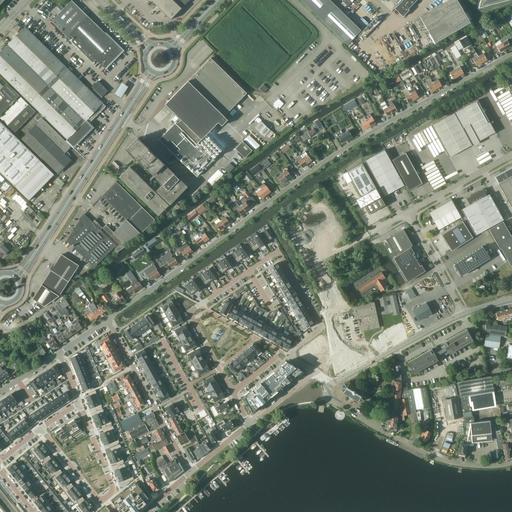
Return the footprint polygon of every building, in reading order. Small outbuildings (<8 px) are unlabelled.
[(88,16),(72,0),(51,21),(67,37),(88,16)] [(171,20),(189,0),(150,0),(153,3),(152,4),(155,7),(156,5),(171,20)] [(357,27),(329,0),(300,0),(347,45),(361,31),(364,28),(360,24),(357,27)] [(409,10),(408,9),(415,2),(416,1),(417,0),(402,0),(399,3),(399,4),(394,9),(402,17),(409,10)] [(435,43),(470,23),(456,0),(449,0),(420,17),(435,43)] [(509,0),(480,0),(478,8),(509,0)] [(122,51),(88,16),(67,37),(93,63),(96,60),(105,69),(114,59),(115,60),(117,57),(116,57),(122,51)] [(498,18),(490,23),(492,27),(497,24),(496,22),(499,20),(498,18)] [(413,41),(419,38),(412,24),(407,27),(413,41)] [(25,27),(19,33),(7,45),(47,85),(65,66),(25,27)] [(479,30),(483,38),(488,36),(483,27),(479,30)] [(467,37),(462,39),(466,46),(470,43),(467,37)] [(507,40),(501,43),(505,50),(510,47),(507,40)] [(459,41),(454,43),(458,50),(463,48),(459,41)] [(500,53),(505,50),(501,43),(496,46),(500,53)] [(47,85),(7,45),(0,52),(0,74),(30,103),(47,85)] [(451,48),(457,59),(461,56),(455,46),(451,48)] [(476,53),(469,57),(473,64),(475,63),(476,66),(482,63),(478,56),(476,53)] [(483,53),(478,56),(482,63),(487,60),(483,53)] [(436,56),(433,57),(438,67),(441,65),(439,61),(436,56)] [(224,117),(247,94),(210,58),(165,104),(181,120),(177,123),(176,122),(159,140),(196,177),(222,150),(206,135),(218,123),(222,126),(228,120),(224,117)] [(411,69),(414,75),(422,70),(419,64),(411,69)] [(106,106),(99,100),(102,97),(108,91),(98,81),(92,87),(93,88),(91,91),(65,66),(47,85),(30,103),(73,146),(80,139),(81,139),(80,140),(81,140),(82,139),(83,138),(84,137),(85,136),(86,135),(86,134),(85,135),(84,134),(91,127),(88,124),(106,106)] [(460,67),(454,70),(458,76),(463,73),(460,67)] [(413,74),(409,68),(399,75),(403,81),(413,74)] [(458,76),(454,70),(449,73),(453,79),(458,76)] [(436,89),(432,82),(429,77),(424,80),(431,92),(436,89)] [(438,79),(432,82),(436,89),(441,86),(438,79)] [(129,86),(122,82),(115,93),(122,98),(129,86)] [(6,83),(0,89),(0,90),(5,96),(0,100),(0,115),(19,95),(6,83)] [(408,88),(406,89),(407,89),(409,94),(413,100),(415,99),(418,97),(422,95),(415,83),(408,88)] [(407,89),(404,90),(407,95),(404,97),(408,103),(413,100),(409,94),(407,89)] [(14,133),(35,111),(28,104),(28,105),(20,97),(0,117),(0,118),(7,126),(14,133)] [(354,100),(342,106),(346,111),(357,105),(354,100)] [(479,143),(478,141),(495,132),(477,100),(432,125),(449,157),(471,145),(472,146),(479,143)] [(387,116),(392,113),(388,107),(386,104),(381,107),(387,116)] [(393,104),(388,107),(392,113),(397,110),(393,104)] [(365,117),(366,120),(370,126),(375,123),(370,114),(365,117)] [(57,174),(71,160),(64,153),(70,146),(42,118),(21,139),(57,174)] [(306,134),(304,135),(307,139),(309,138),(323,128),(318,120),(314,122),(316,125),(312,128),(313,129),(306,134)] [(365,129),(370,126),(366,120),(361,123),(365,129)] [(0,121),(0,182),(5,177),(29,200),(54,175),(0,121)] [(261,121),(255,128),(264,137),(270,130),(261,121)] [(342,143),(347,140),(352,137),(348,131),(338,137),(342,143)] [(244,140),(255,150),(255,151),(259,146),(248,136),(244,140)] [(163,164),(137,139),(127,150),(145,167),(154,175),(149,179),(149,184),(148,185),(129,167),(119,177),(158,216),(168,205),(152,189),(152,184),(151,184),(151,180),(155,176),(163,184),(157,191),(170,204),(187,187),(166,166),(163,169),(161,167),(163,164)] [(252,151),(252,150),(243,141),(235,149),(245,158),(252,151)] [(365,161),(384,196),(404,185),(384,150),(365,161)] [(305,152),(300,156),(302,158),(307,164),(312,160),(307,154),(305,152)] [(392,160),(409,191),(422,183),(405,153),(392,160)] [(300,155),(296,159),(298,162),(302,168),(307,164),(302,158),(300,156),(300,155)] [(260,165),(263,170),(271,165),(268,160),(260,165)] [(229,173),(234,167),(230,163),(224,169),(226,171),(229,173)] [(352,181),(360,197),(355,199),(360,208),(365,205),(369,213),(385,205),(362,164),(342,175),(347,184),(352,181)] [(250,171),(253,176),(262,170),(258,165),(250,171)] [(511,208),(511,167),(494,177),(511,208)] [(212,185),(223,174),(219,170),(208,181),(212,185)] [(286,170),(282,174),(286,180),(291,176),(286,170)] [(243,175),(248,182),(252,179),(247,172),(243,175)] [(281,183),(286,180),(282,174),(277,178),(281,183)] [(237,180),(230,186),(232,188),(239,183),(237,180)] [(140,206),(116,181),(102,196),(126,220),(140,206)] [(259,187),(261,190),(266,195),(270,192),(266,186),(264,184),(259,187)] [(227,188),(224,190),(229,197),(232,194),(227,188)] [(483,189),(476,193),(476,192),(472,194),(473,195),(466,199),(469,205),(461,210),(475,235),(503,220),(489,194),(486,196),(483,189)] [(261,199),(266,195),(261,190),(256,193),(261,199)] [(210,206),(216,201),(213,197),(207,202),(210,206)] [(245,197),(240,201),(242,204),(241,205),(245,211),(250,207),(245,201),(247,200),(245,197)] [(461,217),(451,200),(429,213),(438,230),(461,217)] [(196,210),(200,214),(206,210),(203,205),(196,210)] [(241,215),(245,211),(241,205),(236,209),(241,215)] [(154,219),(140,206),(126,220),(113,232),(125,244),(140,234),(154,219)] [(195,211),(186,218),(188,222),(198,214),(195,211)] [(225,217),(220,221),(225,227),(230,223),(228,221),(231,219),(229,216),(226,213),(224,215),(225,217)] [(115,245),(84,214),(82,217),(81,217),(79,219),(80,220),(74,230),(74,231),(74,232),(73,232),(67,240),(94,267),(115,245)] [(225,227),(220,221),(216,224),(220,230),(225,227)] [(511,234),(511,236),(503,221),(489,230),(500,249),(501,249),(511,268),(511,234)] [(441,235),(452,251),(473,238),(462,222),(441,235)] [(106,225),(103,228),(105,230),(120,245),(117,247),(115,250),(117,253),(127,246),(125,244),(113,232),(106,225)] [(169,229),(164,233),(167,237),(172,233),(169,229)] [(391,258),(413,246),(403,229),(386,239),(388,243),(384,245),(391,258)] [(266,230),(257,235),(264,245),(268,242),(268,241),(272,238),(266,230)] [(204,233),(200,237),(204,243),(209,239),(204,233)] [(264,245),(257,235),(249,241),(255,250),(259,247),(260,247),(264,245)] [(199,246),(204,243),(200,237),(195,240),(199,246)] [(255,250),(249,241),(241,247),(248,256),(252,253),(252,252),(255,250)] [(4,244),(2,242),(0,243),(0,245),(1,246),(0,247),(0,252),(3,256),(9,250),(3,245),(4,244)] [(143,246),(149,254),(152,251),(147,244),(143,246)] [(192,251),(189,246),(184,250),(185,250),(182,253),(185,257),(192,251)] [(248,256),(241,247),(233,252),(239,261),(243,258),(243,259),(248,256)] [(462,276),(479,265),(489,258),(486,253),(487,253),(488,251),(486,250),(485,251),(482,247),(481,247),(454,264),(454,265),(457,269),(456,271),(458,271),(461,276),(462,276)] [(420,266),(413,254),(410,248),(393,258),(408,282),(424,272),(421,266),(420,266)] [(138,251),(132,255),(135,259),(141,255),(138,251)] [(239,261),(233,252),(225,258),(232,267),(236,264),(236,263),(239,261)] [(169,253),(160,259),(164,264),(167,262),(167,263),(170,267),(177,262),(174,258),(173,259),(172,258),(173,257),(169,253)] [(59,296),(79,266),(62,255),(54,266),(53,265),(52,266),(50,268),(50,270),(51,271),(33,299),(44,306),(59,296)] [(232,267),(225,258),(217,263),(223,272),(227,269),(227,270),(232,267)] [(117,274),(117,273),(124,267),(122,263),(109,272),(112,277),(117,274)] [(223,272),(217,263),(209,269),(216,278),(220,275),(219,275),(223,272)] [(278,263),(267,269),(270,274),(272,273),(280,268),(279,266),(280,265),(278,263)] [(152,265),(144,271),(147,275),(149,278),(151,277),(153,279),(160,274),(156,269),(153,265),(152,265)] [(280,268),(272,273),(275,278),(283,272),(280,268)] [(216,278),(209,269),(201,275),(207,283),(211,281),(216,278)] [(136,279),(131,271),(127,274),(132,282),(136,279)] [(283,272),(275,278),(277,282),(286,277),(283,272)] [(357,288),(360,293),(362,296),(364,296),(370,293),(370,291),(370,290),(373,288),(376,289),(378,287),(381,292),(387,288),(382,280),(385,278),(381,272),(357,288)] [(207,283),(201,275),(193,280),(199,289),(204,286),(203,286),(207,283)] [(286,277),(277,282),(280,287),(289,282),(286,277)] [(199,289),(193,280),(185,286),(191,295),(195,292),(199,289)] [(130,295),(131,294),(142,287),(139,282),(132,287),(131,286),(126,289),(130,295)] [(280,287),(278,288),(281,293),(292,286),(289,282),(280,287)] [(292,286),(281,293),(284,297),(294,291),(292,286)] [(79,287),(74,290),(78,295),(82,292),(79,287)] [(294,291),(284,297),(287,302),(289,301),(288,301),(297,296),(294,291)] [(75,292),(71,295),(77,303),(81,300),(75,292)] [(121,295),(118,292),(114,294),(117,298),(114,299),(117,304),(124,299),(121,295)] [(357,300),(353,294),(351,292),(346,295),(350,302),(357,300)] [(109,300),(106,294),(101,297),(105,303),(109,300)] [(400,314),(395,294),(380,298),(381,306),(387,305),(386,300),(390,299),(394,315),(400,314)] [(297,296),(288,301),(289,301),(291,305),(300,300),(297,296)] [(222,307),(220,310),(221,311),(220,311),(226,315),(230,308),(232,305),(233,302),(227,299),(222,307)] [(62,308),(62,309),(63,310),(62,310),(65,313),(68,311),(65,308),(69,305),(65,300),(59,304),(62,308)] [(174,306),(171,301),(170,300),(166,302),(167,303),(161,307),(164,312),(174,306)] [(291,305),(289,306),(292,311),(303,305),(300,300),(291,305)] [(95,310),(91,304),(89,302),(86,304),(88,307),(90,310),(93,314),(92,315),(95,319),(99,316),(95,310)] [(104,313),(101,309),(100,310),(97,306),(96,306),(94,303),(93,302),(91,304),(95,310),(99,316),(104,313)] [(102,304),(101,302),(98,305),(96,302),(94,303),(96,306),(97,306),(100,310),(101,309),(104,313),(107,311),(102,304)] [(380,327),(376,312),(374,302),(352,306),(355,318),(367,316),(368,322),(368,323),(370,330),(380,327)] [(426,303),(412,310),(418,321),(432,314),(426,303)] [(63,310),(62,309),(58,304),(53,307),(57,312),(56,313),(59,317),(65,313),(62,310),(63,310)] [(303,305),(292,311),(295,316),(297,315),(306,309),(303,305)] [(177,311),(174,306),(164,312),(166,317),(177,311)] [(232,310),(229,316),(234,319),(238,311),(239,311),(240,309),(234,306),(232,310)] [(95,319),(92,315),(93,314),(90,310),(88,307),(85,308),(87,312),(86,313),(87,315),(92,322),(95,319)] [(331,309),(324,313),(341,341),(368,357),(371,353),(373,354),(382,350),(374,345),(374,346),(349,332),(337,311),(335,307),(331,309)] [(511,312),(511,308),(503,310),(505,318),(511,316),(511,312)] [(306,309),(297,315),(300,319),(308,314),(306,309)] [(505,318),(503,310),(496,312),(498,320),(505,318)] [(177,311),(166,317),(169,322),(180,316),(177,311)] [(238,311),(234,319),(239,322),(243,313),(239,311),(238,311)] [(243,313),(239,322),(243,324),(249,314),(244,311),(243,313)] [(249,314),(243,324),(248,327),(254,317),(249,314)] [(308,314),(300,319),(302,324),(311,319),(308,314)] [(149,316),(149,315),(143,319),(149,327),(154,323),(151,319),(152,319),(150,315),(149,316)] [(183,321),(180,316),(169,322),(172,327),(183,321)] [(254,317),(248,327),(253,330),(258,321),(258,322),(259,320),(254,317)] [(78,318),(76,319),(71,323),(77,331),(82,328),(82,327),(84,326),(78,318)] [(149,327),(143,319),(139,322),(146,332),(151,329),(149,327)] [(302,324),(301,325),(304,330),(315,323),(313,320),(312,321),(311,319),(302,324)] [(258,321),(253,330),(258,332),(263,324),(258,322),(258,321)] [(146,332),(139,322),(134,325),(141,335),(146,332)] [(71,335),(77,331),(71,323),(66,326),(68,329),(67,329),(71,335)] [(486,323),(484,333),(505,337),(507,326),(486,323)] [(263,324),(258,332),(263,335),(267,327),(263,324)] [(141,335),(134,325),(130,328),(136,337),(135,337),(136,338),(141,335)] [(174,331),(177,336),(188,331),(185,325),(174,331)] [(267,327),(263,335),(268,338),(273,328),(268,325),(267,327)] [(65,339),(70,336),(71,335),(67,329),(66,330),(65,327),(59,331),(65,339)] [(136,337),(130,328),(124,332),(127,336),(127,337),(129,340),(130,340),(135,337),(136,337)] [(273,328),(268,338),(272,341),(278,331),(273,328)] [(449,354),(473,341),(466,329),(442,343),(444,345),(433,351),(432,349),(407,362),(414,374),(438,360),(437,359),(448,352),(449,354)] [(60,343),(65,339),(59,331),(54,334),(51,330),(49,332),(53,337),(55,335),(60,343)] [(180,341),(190,335),(188,331),(177,336),(180,341)] [(278,331),(272,341),(277,343),(283,333),(278,331)] [(283,333),(277,343),(282,346),(288,336),(283,333)] [(320,333),(296,354),(312,363),(328,349),(325,344),(327,343),(320,333)] [(486,334),(485,338),(484,346),(499,348),(500,336),(486,334)] [(182,346),(193,340),(190,335),(180,341),(182,346)] [(101,340),(97,342),(99,347),(101,346),(110,341),(108,336),(105,338),(105,337),(101,339),(101,340)] [(288,336),(282,346),(287,349),(293,339),(288,336)] [(52,349),(58,344),(52,337),(50,338),(50,339),(47,341),(52,349)] [(196,346),(193,340),(182,346),(185,351),(196,346)] [(110,341),(101,346),(104,350),(112,345),(110,341)] [(39,358),(33,349),(28,342),(26,344),(30,350),(27,352),(30,356),(28,357),(32,362),(39,358)] [(255,343),(250,347),(256,354),(261,350),(255,343)] [(42,355),(46,353),(40,344),(36,346),(42,355)] [(104,350),(101,351),(104,355),(114,349),(112,345),(104,350)] [(39,358),(42,355),(36,346),(33,349),(39,358)] [(250,347),(247,350),(252,357),(253,357),(256,354),(250,347)] [(114,349),(104,355),(106,359),(117,354),(114,349)] [(136,354),(138,359),(146,354),(144,349),(136,354)] [(187,355),(190,361),(201,355),(198,349),(187,355)] [(247,350),(243,353),(249,360),(250,362),(254,358),(253,357),(252,357),(247,350)] [(146,354),(138,359),(141,363),(149,359),(150,358),(148,353),(146,354)] [(243,353),(239,356),(245,363),(246,365),(250,362),(249,360),(243,353)] [(80,354),(70,358),(71,361),(72,361),(73,363),(73,364),(82,360),(80,354)] [(117,354),(106,359),(108,364),(119,358),(117,354)] [(193,365),(203,359),(201,355),(190,361),(193,365)] [(239,356),(236,359),(241,366),(245,363),(239,356)] [(119,358),(108,364),(111,368),(121,362),(119,358)] [(1,367),(0,367),(0,371),(5,379),(10,376),(10,375),(11,375),(23,367),(23,366),(24,365),(20,359),(8,367),(9,369),(8,370),(7,371),(6,369),(3,371),(1,367)] [(143,367),(151,363),(149,359),(141,363),(143,367)] [(195,370),(206,364),(203,359),(193,365),(195,370)] [(236,359),(232,362),(239,371),(243,368),(241,366),(236,359)] [(73,363),(72,364),(73,367),(74,367),(75,369),(84,365),(82,360),(73,364),(73,363)] [(121,362),(111,368),(113,372),(124,367),(121,362)] [(232,362),(228,366),(234,374),(239,371),(232,362)] [(244,396),(251,410),(252,412),(257,408),(302,371),(286,362),(244,396)] [(392,363),(390,363),(394,371),(395,373),(389,413),(397,414),(398,408),(400,398),(403,398),(402,390),(399,362),(392,363)] [(153,367),(151,363),(143,367),(145,371),(153,367)] [(209,370),(206,364),(195,370),(198,376),(209,370)] [(55,365),(51,368),(56,376),(57,377),(61,374),(59,371),(60,370),(58,367),(57,368),(55,365)] [(84,365),(75,369),(76,371),(75,371),(76,375),(86,371),(84,365)] [(155,371),(156,371),(157,370),(155,366),(153,367),(145,371),(148,375),(155,371)] [(51,368),(47,371),(52,379),(56,376),(51,368)] [(47,371),(43,374),(48,382),(52,379),(47,371)] [(86,371),(76,375),(77,378),(78,377),(79,380),(88,376),(86,371)] [(158,375),(156,371),(155,371),(148,375),(150,380),(158,375)] [(43,374),(39,376),(44,384),(48,382),(43,374)] [(152,384),(162,379),(159,374),(158,375),(150,380),(152,384)] [(120,380),(121,383),(131,378),(129,375),(125,376),(124,375),(115,380),(117,382),(120,380)] [(35,379),(40,387),(44,384),(39,376),(35,379)] [(88,376),(79,380),(80,382),(79,382),(80,385),(90,381),(88,376)] [(216,382),(213,376),(204,381),(207,387),(216,382)] [(491,376),(457,382),(459,393),(464,423),(474,422),(472,406),(495,402),(494,391),(492,381),(491,376)] [(35,378),(30,381),(36,391),(41,388),(40,387),(35,379),(35,378)] [(133,384),(131,378),(121,383),(124,389),(125,388),(133,384)] [(154,388),(164,383),(162,379),(152,384),(154,388)] [(90,381),(80,385),(81,388),(82,388),(84,392),(93,388),(90,381)] [(209,391),(218,387),(216,382),(207,387),(209,391)] [(364,391),(349,382),(348,382),(345,383),(344,383),(343,384),(342,387),(341,387),(341,388),(341,389),(342,389),(343,392),(343,393),(344,393),(346,395),(347,395),(355,400),(354,400),(355,400),(357,401),(358,402),(358,401),(358,402),(359,402),(362,401),(363,401),(366,396),(364,391)] [(157,392),(166,387),(164,383),(154,388),(157,392)] [(133,384),(125,388),(126,390),(128,394),(137,390),(133,384)] [(167,392),(169,391),(166,387),(157,392),(159,397),(167,392)] [(212,396),(221,391),(218,387),(209,391),(212,396)] [(429,407),(426,388),(426,387),(412,389),(416,410),(429,407)] [(416,410),(412,389),(402,390),(403,398),(400,398),(398,408),(400,408),(401,415),(416,413),(416,411),(416,410)] [(90,395),(86,397),(86,399),(87,403),(100,398),(97,393),(96,393),(95,390),(89,393),(90,395)] [(140,396),(137,390),(128,394),(127,395),(127,396),(129,401),(140,396)] [(224,397),(221,391),(212,396),(215,402),(224,397)] [(14,392),(9,395),(10,395),(16,404),(20,401),(14,392)] [(66,392),(61,395),(66,402),(67,402),(70,401),(69,400),(71,399),(66,392)] [(170,397),(167,392),(159,397),(162,401),(170,397)] [(10,395),(6,398),(11,406),(11,407),(16,404),(10,395)] [(61,395),(57,398),(62,405),(66,402),(61,395)] [(143,401),(140,396),(129,401),(132,406),(143,401)] [(461,418),(458,397),(443,400),(447,420),(461,418)] [(6,398),(2,400),(7,409),(11,406),(6,398)] [(57,398),(52,401),(57,408),(62,405),(57,398)] [(100,398),(87,403),(89,407),(89,406),(90,408),(95,406),(96,409),(102,407),(101,404),(102,404),(100,398)] [(47,401),(42,404),(48,414),(53,411),(48,403),(47,401)] [(48,403),(53,411),(57,408),(52,401),(48,403)] [(145,405),(143,401),(132,406),(134,410),(133,410),(134,413),(142,408),(141,406),(145,405)] [(215,405),(213,406),(214,406),(218,414),(230,408),(227,402),(220,405),(219,403),(218,403),(218,402),(215,404),(215,405)] [(42,404),(37,407),(44,417),(48,414),(42,404)] [(173,404),(165,408),(170,417),(177,413),(177,412),(179,411),(180,412),(187,409),(185,406),(178,410),(177,407),(175,408),(173,404)] [(37,407),(33,410),(39,420),(44,417),(37,407)] [(98,414),(93,416),(94,417),(93,418),(95,421),(106,417),(102,409),(97,411),(98,414)] [(33,410),(28,413),(35,423),(36,422),(37,422),(39,421),(39,420),(33,410)] [(143,421),(142,422),(143,423),(155,417),(153,412),(145,417),(145,418),(142,420),(143,421)] [(138,413),(120,422),(125,431),(125,432),(128,430),(128,431),(143,423),(142,422),(138,413)] [(397,417),(397,414),(389,413),(388,421),(397,422),(398,418),(398,417),(397,417)] [(106,417),(95,421),(96,425),(97,425),(97,427),(102,425),(103,428),(112,424),(111,421),(109,422),(107,416),(106,417)] [(24,417),(19,421),(27,430),(27,429),(27,430),(30,428),(29,428),(31,426),(24,417)] [(143,423),(128,431),(133,439),(137,437),(148,431),(148,430),(149,430),(150,432),(160,427),(155,417),(143,423)] [(181,418),(170,423),(172,427),(178,424),(177,422),(182,420),(181,418)] [(64,425),(71,435),(70,435),(72,437),(72,438),(73,438),(72,437),(81,431),(74,420),(68,424),(65,426),(64,425)] [(223,420),(216,424),(219,430),(223,428),(225,432),(228,430),(231,429),(230,428),(234,426),(234,425),(232,421),(231,421),(231,420),(225,423),(223,420)] [(503,449),(499,420),(490,421),(491,434),(496,434),(498,449),(503,449)] [(19,421),(15,424),(22,433),(27,430),(19,421)] [(396,431),(397,422),(388,421),(387,429),(387,430),(396,431)] [(491,434),(490,421),(470,423),(470,427),(469,427),(467,443),(492,441),(491,434)] [(15,424),(11,428),(18,436),(22,433),(15,424)] [(178,424),(172,427),(176,435),(183,432),(182,430),(179,426),(178,424)] [(62,428),(56,431),(62,441),(70,435),(71,435),(64,425),(65,426),(62,428)] [(214,425),(205,430),(212,443),(218,440),(215,434),(218,432),(214,425)] [(105,432),(100,434),(101,436),(100,436),(102,440),(114,435),(112,430),(114,429),(113,426),(104,429),(105,432)] [(426,441),(427,440),(431,433),(430,432),(432,429),(428,427),(427,430),(425,429),(421,437),(422,437),(421,439),(426,441)] [(11,428),(7,431),(14,440),(15,439),(16,439),(18,437),(18,436),(11,428)] [(163,432),(161,428),(153,432),(154,435),(150,437),(150,439),(163,432)] [(166,437),(163,432),(150,439),(151,441),(156,439),(158,442),(166,437)] [(448,432),(445,441),(450,443),(454,434),(448,432)] [(184,433),(177,437),(181,445),(189,441),(186,437),(187,437),(187,436),(187,435),(187,434),(186,434),(185,433),(184,433)] [(114,435),(102,440),(103,443),(104,443),(105,445),(109,443),(110,446),(119,442),(118,439),(116,440),(114,435)] [(77,450),(91,443),(87,436),(73,443),(77,450)] [(133,439),(131,440),(133,445),(137,443),(139,447),(143,445),(148,442),(146,437),(139,441),(137,437),(133,439)] [(172,451),(168,444),(169,444),(166,437),(158,442),(149,446),(153,459),(158,457),(156,451),(163,447),(166,454),(172,451)] [(188,448),(184,450),(192,464),(193,464),(196,461),(202,456),(212,449),(212,448),(208,442),(207,439),(205,437),(201,439),(203,443),(202,443),(200,445),(198,442),(192,446),(188,448)] [(37,443),(30,449),(32,451),(31,452),(35,456),(45,448),(43,445),(42,445),(41,444),(39,445),(37,443)] [(460,443),(459,445),(458,457),(464,458),(466,444),(460,443)] [(112,450),(108,452),(108,454),(109,458),(120,454),(122,453),(119,448),(121,447),(120,444),(111,448),(112,450)] [(45,448),(35,456),(41,463),(43,461),(48,457),(46,455),(49,453),(47,451),(48,451),(45,448)] [(148,449),(135,456),(137,460),(150,454),(148,449)] [(120,454),(109,458),(111,462),(111,461),(112,463),(117,461),(118,464),(124,462),(120,454)] [(82,455),(74,458),(76,464),(84,460),(82,455)] [(175,478),(167,464),(162,456),(155,459),(161,468),(160,468),(163,472),(161,473),(163,475),(164,475),(169,483),(169,482),(175,478)] [(45,463),(42,465),(46,470),(57,462),(54,459),(52,457),(50,459),(48,457),(43,461),(45,463)] [(184,471),(177,458),(167,464),(175,478),(184,471)] [(10,467),(8,469),(11,473),(20,466),(17,461),(13,465),(12,464),(9,466),(10,467)] [(57,462),(46,470),(50,475),(50,474),(52,477),(54,475),(59,471),(57,468),(60,467),(58,465),(59,464),(57,462)] [(120,469),(115,471),(116,472),(115,473),(116,476),(128,472),(124,464),(118,466),(120,469)] [(11,473),(14,478),(15,477),(24,470),(20,466),(11,473)] [(24,470),(15,477),(18,481),(18,482),(27,474),(24,470)] [(56,477),(54,479),(57,484),(68,475),(65,473),(63,471),(61,473),(59,471),(54,475),(56,477)] [(128,472),(116,476),(118,480),(119,482),(124,480),(125,483),(134,479),(132,476),(131,477),(129,471),(128,472)] [(27,474),(18,482),(21,486),(30,478),(27,474)] [(68,475),(57,484),(61,488),(63,490),(70,485),(69,482),(71,480),(70,479),(70,478),(68,475)] [(149,478),(146,479),(147,481),(146,481),(148,485),(150,485),(153,491),(155,490),(157,490),(159,489),(159,487),(160,487),(159,487),(162,485),(157,477),(154,479),(154,478),(151,481),(150,479),(149,478)] [(30,478),(21,486),(22,486),(25,490),(34,483),(30,478)] [(112,502),(111,502),(115,506),(119,511),(138,511),(139,511),(139,510),(146,503),(150,499),(149,498),(144,492),(145,491),(140,485),(139,486),(138,484),(136,482),(112,502)] [(25,490),(24,490),(28,495),(28,494),(37,487),(34,483),(25,490)] [(70,485),(63,490),(65,493),(69,498),(79,489),(77,486),(76,487),(75,485),(72,487),(70,485)] [(37,487),(28,494),(32,498),(41,491),(37,487)] [(79,489),(69,498),(72,502),(74,504),(77,502),(82,498),(80,496),(82,494),(81,493),(81,492),(79,489)] [(43,494),(34,502),(38,506),(47,499),(43,494)] [(78,505),(76,507),(80,511),(90,503),(88,500),(87,501),(86,499),(83,501),(82,498),(77,502),(78,505)] [(38,506),(37,506),(41,511),(41,510),(50,503),(47,499),(38,506)] [(50,503),(41,510),(42,511),(47,511),(52,509),(54,507),(50,503)] [(90,503),(80,511),(92,511),(91,510),(93,508),(92,506),(90,503)]
